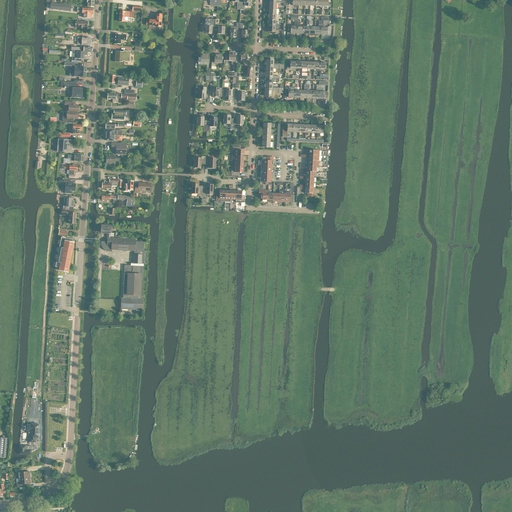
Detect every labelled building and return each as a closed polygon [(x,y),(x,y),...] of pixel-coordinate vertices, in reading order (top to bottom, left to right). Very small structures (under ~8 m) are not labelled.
[(237,9),(240,9),(241,2),(238,2),(238,0),(231,0),(231,2),(237,2),(237,9)] [(241,2),(240,9),(244,9),(244,5),(251,6),(251,1),(250,1),(249,0),(243,0),(244,2),(241,2)] [(119,10),(119,21),(124,22),(124,20),(129,20),(129,17),(134,18),(134,12),(141,13),(142,7),(132,6),(132,11),(119,10)] [(77,8),(77,12),(79,13),(79,11),(82,12),(82,14),(83,14),(83,18),(91,18),(91,14),(92,14),(92,8),(90,8),(82,8),(77,8)] [(149,25),(149,26),(161,27),(162,14),(156,14),(155,20),(149,19),(149,21),(146,21),(146,25),(149,25)] [(212,26),(215,27),(215,19),(215,18),(213,18),(213,19),(212,19),(212,22),(206,22),(206,26),(205,26),(205,33),(209,33),(212,33),(212,26)] [(224,27),(224,24),(219,23),(219,19),(215,19),(215,27),(218,27),(218,34),(221,34),(224,34),(225,27),(224,27)] [(237,30),(239,30),(240,23),(236,22),(236,27),(230,26),(230,29),(229,37),(233,37),(236,37),(237,30)] [(240,23),(239,30),(242,30),(241,37),(244,37),(244,38),(248,38),(248,30),(243,30),(243,23),(240,23)] [(268,29),(268,32),(272,32),(272,34),(275,34),(278,34),(278,30),(277,30),(278,26),(268,26),(267,26),(267,29),(268,29)] [(114,44),(117,44),(120,44),(121,40),(126,40),(126,38),(126,35),(121,35),(121,34),(115,34),(114,44)] [(82,37),(81,41),(81,45),(90,45),(91,38),(82,37)] [(71,60),(77,61),(79,61),(80,58),(83,58),(83,55),(87,55),(87,52),(77,51),(72,51),(71,60)] [(122,62),(122,61),(129,61),(130,51),(123,51),(123,52),(115,51),(114,62),(122,62)] [(226,56),(225,60),(228,60),(232,61),(231,64),(233,64),(233,66),(237,67),(237,65),(238,55),(235,55),(235,52),(229,51),(229,56),(226,56)] [(238,55),(237,65),(243,65),(243,61),(247,61),(247,52),(241,52),(241,55),(238,55)] [(198,57),(198,61),(199,61),(201,61),(201,62),(209,62),(209,53),(201,53),(201,57),(199,57),(198,57)] [(212,59),(212,66),(215,66),(216,63),(222,63),(222,54),(215,54),(215,59),(212,59)] [(267,59),(266,65),(284,66),(284,64),(274,63),(274,57),(270,56),(270,59),(267,59)] [(64,62),(64,65),(71,66),(70,76),(74,76),(80,77),(85,77),(86,67),(80,67),(77,66),(77,62),(66,61),(66,62),(64,62)] [(296,71),(296,68),(296,61),(290,61),(290,66),(287,66),(287,69),(291,70),(291,71),(296,71)] [(326,62),(320,62),(319,71),(319,76),(319,79),(328,80),(328,77),(322,76),(322,75),(321,75),(322,69),(326,69),(326,62)] [(110,75),(109,82),(115,83),(115,82),(118,83),(118,85),(128,85),(129,78),(123,77),(123,76),(110,75)] [(81,98),(81,93),(82,93),(82,89),(81,89),(82,88),(77,88),(77,82),(64,82),(64,88),(70,88),(70,98),(81,98)] [(321,88),(321,85),(319,85),(318,98),(324,98),(324,97),(327,98),(327,95),(327,92),(325,92),(325,91),(321,91),(321,88)] [(206,99),(206,96),(206,87),(200,87),(199,93),(197,93),(197,98),(206,99)] [(222,88),(219,88),(213,88),(212,96),(221,97),(222,88)] [(223,89),(223,95),(225,95),(224,100),(226,100),(226,101),(230,101),(230,100),(231,100),(232,92),(232,90),(223,89)] [(244,100),(245,96),(247,96),(247,92),(245,92),(241,92),(239,92),(238,92),(236,92),(236,97),(238,97),(238,100),(244,100)] [(108,93),(108,96),(107,99),(112,99),(112,103),(117,103),(118,98),(127,98),(127,100),(136,100),(136,95),(108,93)] [(68,106),(68,111),(77,112),(78,112),(78,105),(75,105),(75,102),(65,101),(64,106),(68,106)] [(112,113),(111,119),(124,120),(125,115),(126,115),(126,111),(113,110),(113,113),(112,113)] [(63,111),(63,117),(62,121),(73,121),(73,119),(77,119),(77,112),(68,111),(63,111)] [(233,129),(233,122),(230,122),(230,115),(223,115),(223,123),(230,124),(229,129),(233,129)] [(236,122),(233,122),(233,129),(236,130),(237,124),(243,124),(243,116),(237,115),(236,122)] [(206,131),(207,124),(204,124),(204,117),(197,117),(197,125),(203,126),(203,131),(206,131)] [(210,124),(207,124),(206,131),(210,131),(210,126),(217,126),(217,118),(210,118),(210,124)] [(77,123),(68,123),(68,126),(73,126),(72,127),(72,130),(72,134),(80,134),(80,131),(82,131),(82,130),(83,129),(83,127),(82,126),(82,124),(76,124),(77,123)] [(287,131),(293,132),(294,124),(287,124),(287,126),(283,126),(282,136),(287,136),(287,131)] [(57,152),(61,152),(62,152),(63,151),(64,151),(64,152),(72,153),(72,146),(72,140),(64,139),(58,139),(57,152)] [(116,148),(116,149),(116,154),(117,154),(119,154),(126,155),(126,144),(112,143),(112,148),(116,148)] [(235,150),(235,155),(244,156),(244,150),(240,150),(240,146),(233,146),(233,150),(235,150)] [(61,163),(69,163),(70,160),(73,159),(73,161),(83,161),(83,156),(68,155),(67,158),(61,158),(61,163)] [(201,163),(205,163),(205,156),(201,156),(201,157),(195,157),(194,167),(201,167),(201,163)] [(205,156),(205,163),(209,163),(209,168),(216,168),(216,158),(209,158),(209,156),(205,156)] [(260,182),(265,182),(268,182),(270,182),(272,160),(273,160),(273,157),(266,156),(266,160),(261,160),(260,182)] [(74,170),(77,170),(78,165),(69,164),(64,164),(64,168),(69,168),(69,174),(74,175),(74,170)] [(234,166),(232,166),(231,175),(238,175),(239,172),(243,172),(243,166),(234,166)] [(63,180),(63,178),(59,177),(59,180),(58,182),(63,182),(63,185),(65,186),(64,193),(71,194),(71,191),(75,191),(75,187),(75,184),(73,183),(73,181),(63,180)] [(104,183),(102,183),(102,188),(111,189),(112,186),(118,186),(118,180),(110,179),(109,182),(110,182),(110,183),(107,183),(107,182),(104,182),(104,183)] [(124,184),(123,191),(127,191),(127,190),(133,190),(133,181),(127,181),(127,184),(124,184)] [(135,185),(135,186),(135,191),(138,191),(138,190),(150,191),(150,184),(145,183),(138,182),(138,185),(135,185)] [(191,193),(198,194),(198,196),(200,196),(200,197),(202,197),(202,186),(198,186),(198,183),(192,183),(191,193)] [(206,186),(202,186),(202,197),(204,197),(204,196),(205,196),(205,194),(206,194),(213,194),(213,184),(206,184),(206,186)] [(262,192),(262,199),(267,200),(268,190),(262,190),(263,185),(259,184),(259,192),(262,192)] [(290,187),(290,189),(285,188),(285,190),(284,202),(288,202),(288,201),(289,201),(290,194),(293,194),(293,187),(290,187)] [(314,197),(315,188),(299,187),(297,187),(296,196),(300,196),(300,189),(305,190),(304,193),(307,193),(307,196),(314,197)] [(225,201),(225,190),(220,190),(219,194),(216,194),(216,201),(225,201)] [(236,199),(235,199),(235,202),(244,202),(245,195),(241,195),(242,191),(236,191),(236,199)] [(118,195),(118,202),(120,202),(120,201),(126,201),(126,204),(133,204),(134,198),(127,198),(127,196),(118,195)] [(61,209),(62,209),(69,209),(69,206),(73,207),(73,204),(74,202),(74,198),(66,197),(66,205),(61,205),(61,209)] [(73,210),(69,210),(69,209),(62,209),(61,215),(69,215),(68,223),(76,224),(76,213),(73,213),(73,210)] [(101,225),(101,233),(106,233),(107,233),(110,233),(110,232),(111,232),(111,229),(110,229),(110,225),(101,225)] [(61,237),(55,267),(67,269),(73,239),(61,237)] [(101,242),(101,243),(101,244),(101,245),(102,246),(102,247),(103,248),(103,249),(104,249),(105,250),(106,251),(107,251),(108,251),(109,251),(110,252),(111,251),(112,251),(112,250),(112,249),(134,250),(133,265),(124,265),(123,298),(121,298),(121,308),(140,309),(142,309),(143,299),(142,299),(144,266),(143,266),(143,263),(145,264),(146,251),(143,251),(144,242),(135,241),(135,239),(127,239),(127,237),(122,237),(122,238),(110,238),(107,238),(108,238),(107,242),(101,241),(101,242)] [(27,425),(27,430),(31,430),(31,437),(29,437),(29,442),(35,442),(35,438),(38,438),(38,424),(31,424),(31,425),(27,425)] [(31,445),(19,445),(19,454),(27,454),(31,454),(31,449),(31,445)] [(18,477),(29,476),(28,470),(21,471),(21,468),(14,469),(15,474),(17,474),(18,477)] [(29,476),(18,477),(18,481),(15,481),(16,486),(22,486),(22,483),(29,482),(29,476)]
